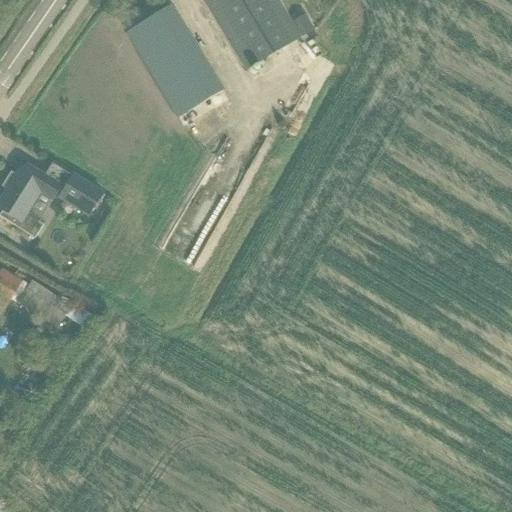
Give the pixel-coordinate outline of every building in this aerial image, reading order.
[(203,0),(245,71),(300,39),(276,0),(203,0)] [(293,22),(301,38),(314,31),(305,15),(293,22)] [(191,39),(146,66),(178,119),(223,92),(191,39)] [(10,174),(2,188),(6,190),(0,200),(0,211),(2,213),(0,215),(0,218),(34,240),(42,227),(25,217),(40,194),(52,202),(60,189),(26,166),(18,178),(15,176),(14,177),(10,174)] [(58,200),(88,219),(101,196),(72,177),(58,200)] [(0,272),(0,296),(9,302),(21,282),(1,270),(0,272)] [(16,305),(57,329),(71,308),(31,281),(16,305)]
